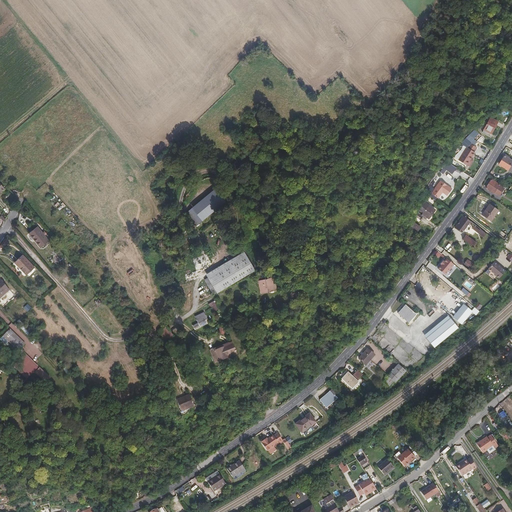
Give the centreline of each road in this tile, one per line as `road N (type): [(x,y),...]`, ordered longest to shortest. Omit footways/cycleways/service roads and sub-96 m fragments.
road 1 (secondary): [(123,511),(319,381),(379,314),(511,126)]
road 2 (track): [(174,318),(160,236),(200,172),(220,172),(255,200),(268,249),(341,261),(316,330),(263,396),(269,419)]
road 3 (residential): [(7,225),(109,340)]
road 4 (residential): [(471,422),(405,483),(358,511)]
